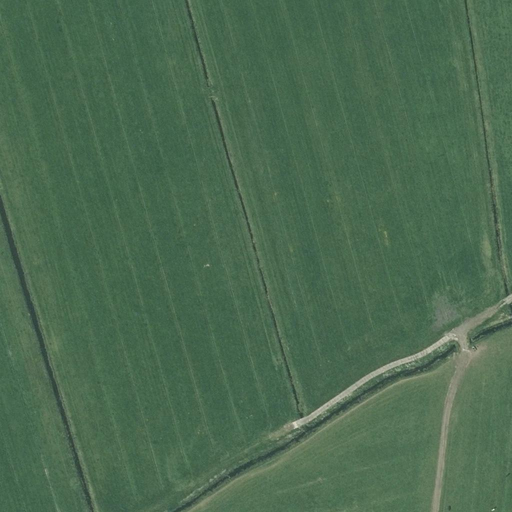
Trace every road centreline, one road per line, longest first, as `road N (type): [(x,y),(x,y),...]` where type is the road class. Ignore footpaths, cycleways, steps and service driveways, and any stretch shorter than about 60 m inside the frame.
road 1 (track): [(511,298),(294,426)]
road 2 (track): [(434,511),(447,401),(464,350),(459,329)]
